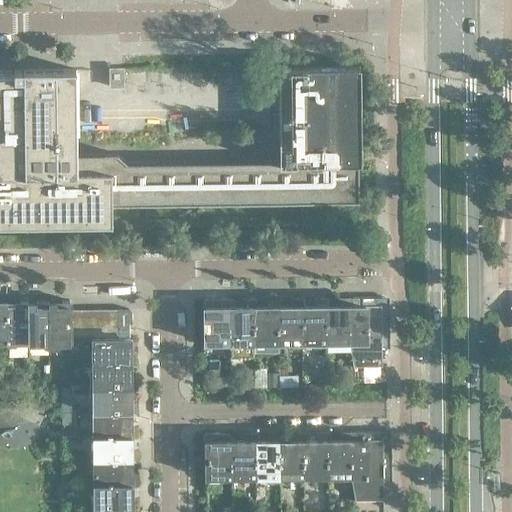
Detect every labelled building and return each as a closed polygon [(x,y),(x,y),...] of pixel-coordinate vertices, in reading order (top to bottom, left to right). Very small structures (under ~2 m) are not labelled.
[(77,153),(76,145),(76,69),(13,69),(13,74),(0,74),(0,225),(111,225),(111,204),(358,202),(356,163),(360,163),(358,110),(358,66),(277,66),(278,161),(126,162),(117,153),(75,154),(75,153),(77,153)] [(122,86),(122,68),(109,68),(109,69),(109,86),(122,86)] [(325,341),(325,305),(328,305),(328,297),(320,297),(320,305),(304,306),(301,306),(301,341),(325,341)] [(349,341),(349,305),(352,305),(352,297),(344,297),(344,305),(328,305),(325,305),(325,341),(349,341)] [(385,341),(384,297),(352,297),(352,305),(349,305),(349,341),(353,365),(381,365),(381,341),(385,341)] [(253,342),(253,306),(256,306),(256,298),(248,298),(248,306),(229,306),(229,342),(253,342)] [(277,342),(277,306),(280,306),(280,298),(272,298),(272,306),(256,306),(253,306),(253,342),(277,342)] [(301,341),(301,306),(304,306),(304,298),(296,298),(296,306),(280,306),(277,306),(277,342),(301,341)] [(229,342),(229,306),(220,306),(220,299),(204,299),(205,343),(229,342)] [(27,341),(27,305),(27,300),(19,301),(19,305),(6,305),(6,341),(27,341)] [(48,341),(47,305),(48,305),(48,300),(40,300),(40,305),(27,305),(27,341),(48,341)] [(69,339),(69,314),(69,300),(61,300),(61,305),(48,305),(47,305),(48,341),(69,341),(69,339)] [(81,339),(80,313),(69,314),(69,339),(81,339)] [(93,338),(92,313),(80,313),(81,339),(93,339),(93,338)] [(105,338),(104,313),(92,313),(93,338),(105,338)] [(117,338),(116,313),(104,313),(105,338),(117,338)] [(129,338),(128,313),(116,313),(117,338),(129,338)] [(129,357),(129,338),(117,338),(105,338),(93,338),(93,339),(93,363),(129,362),(129,365),(137,365),(137,357),(129,357)] [(129,381),(129,365),(129,362),(93,363),(93,387),(129,386),(129,389),(137,389),(137,381),(129,381)] [(129,405),(129,389),(129,386),(93,387),(93,411),(129,410),(129,413),(137,413),(137,405),(129,405)] [(130,429),(129,413),(129,410),(93,411),(94,435),(130,434),(130,437),(138,437),(138,429),(130,429)] [(75,434),(75,412),(61,411),(61,435),(75,434)] [(327,475),(326,439),(329,439),(329,431),(321,431),(321,439),(305,440),(302,440),(303,475),(327,475)] [(351,475),(350,439),(353,439),(353,431),(345,431),(345,439),(329,439),(326,439),(327,475),(350,475),(351,475)] [(386,475),(385,431),(353,431),(353,439),(350,439),(351,475),(350,475),(354,499),(382,499),(382,475),(386,475)] [(231,476),(230,440),(221,440),(221,432),(206,433),(206,477),(231,476)] [(255,476),(254,440),(257,440),(257,432),(249,432),(249,440),(230,440),(231,476),(255,476)] [(279,476),(278,440),(281,440),(281,432),(273,432),(273,440),(257,440),(254,440),(255,476),(279,476)] [(303,475),(302,440),(305,440),(305,432),(297,432),(297,440),(281,440),(278,440),(279,476),(303,475)] [(130,453),(130,437),(130,434),(94,435),(94,459),(130,458),(130,461),(138,461),(138,453),(130,453)] [(130,477),(130,461),(130,458),(94,459),(94,483),(130,482),(130,485),(138,485),(138,477),(130,477)] [(130,501),(130,485),(130,482),(94,483),(94,507),(130,506),(130,509),(138,509),(138,501),(130,501)]
